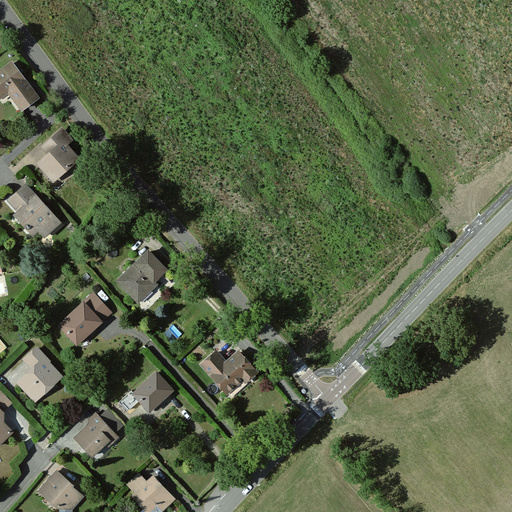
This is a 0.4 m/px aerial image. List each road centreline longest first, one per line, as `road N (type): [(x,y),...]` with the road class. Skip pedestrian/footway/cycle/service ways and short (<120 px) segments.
road 1 (residential): [(329,397),(87,121),(0,2)]
road 2 (unclassified): [(511,213),(329,397)]
road 3 (unclassified): [(329,397),(220,511)]
